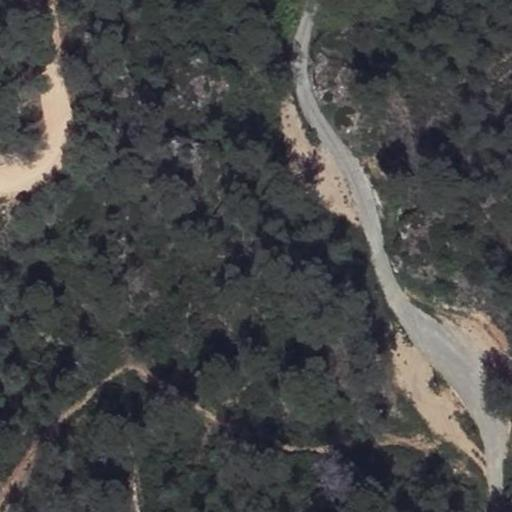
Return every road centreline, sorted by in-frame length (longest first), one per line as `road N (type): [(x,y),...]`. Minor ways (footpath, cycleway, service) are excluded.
road 1 (track): [(494,511),(486,410),(445,341),(392,294),(347,162),(298,72),(309,0)]
road 2 (track): [(56,0),(68,75),(68,158),(30,179),(0,180)]
